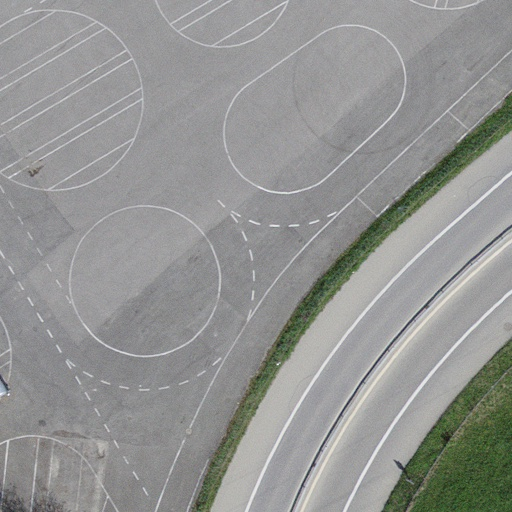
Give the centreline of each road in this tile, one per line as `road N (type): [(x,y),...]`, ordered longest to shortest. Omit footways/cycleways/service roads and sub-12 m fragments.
road 1 (motorway): [(511,200),(387,316),(336,384),(269,511)]
road 2 (motorway): [(324,511),(379,410),(468,304),(511,265)]
